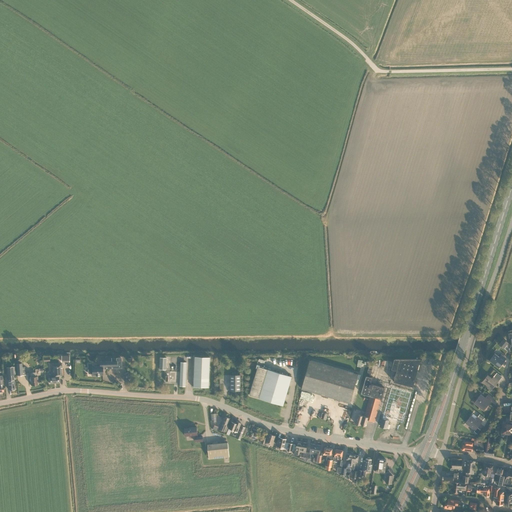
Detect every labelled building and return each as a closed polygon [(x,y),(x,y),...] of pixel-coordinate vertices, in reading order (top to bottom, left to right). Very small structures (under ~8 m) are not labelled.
[(504,338),(500,344),(504,348),(509,342),(504,338)] [(499,357),(495,353),(489,360),(499,368),(506,358),(501,354),(499,357)] [(210,357),(195,356),(194,383),(193,383),(193,387),(199,387),(209,387),(210,357)] [(99,366),(92,367),(88,367),(88,373),(92,373),(92,374),(92,375),(96,375),(99,375),(103,375),(102,367),(104,366),(113,366),(117,366),(117,364),(117,363),(118,363),(121,363),(121,358),(116,358),(111,358),(111,361),(105,361),(105,358),(101,358),(101,361),(100,361),(100,366),(99,366)] [(392,369),(397,370),(394,382),(413,387),(421,359),(400,359),(394,359),(392,369)] [(358,374),(310,360),(302,389),(350,403),(358,374)] [(63,376),(62,363),(51,364),(52,373),(48,374),(49,383),(59,382),(59,376),(63,376)] [(16,379),(14,366),(6,367),(9,390),(15,389),(14,379),(16,379)] [(292,377),(258,367),(250,395),(259,398),(259,399),(283,406),(292,377)] [(238,372),(232,371),(232,374),(231,374),(231,390),(241,391),(241,374),(238,374),(238,372)] [(36,376),(35,372),(30,372),(31,376),(30,377),(31,385),(34,384),(34,386),(37,385),(37,384),(38,384),(37,379),(38,379),(38,376),(36,376)] [(502,377),(497,373),(493,378),(488,374),(482,382),(488,386),(487,388),(491,390),(502,377)] [(370,377),(366,376),(361,393),(370,396),(364,416),(358,414),(355,424),(361,425),(366,426),(368,420),(375,422),(384,388),(370,384),(372,378),(370,377)] [(494,397),(489,393),(484,399),(480,395),(474,403),(484,410),(494,397)] [(403,400),(393,398),(388,417),(384,416),(383,419),(382,418),(380,426),(387,428),(390,418),(398,420),(403,400)] [(476,419),(471,415),(465,423),(475,430),(482,420),(477,416),(476,419)] [(230,419),(226,417),(225,418),(224,418),(219,429),(227,432),(228,430),(230,426),(228,425),(230,419)] [(232,422),(227,434),(230,435),(232,430),(233,430),(238,432),(241,423),(237,421),(236,423),(232,422)] [(511,434),(511,421),(508,421),(507,423),(503,422),(502,433),(511,434)] [(198,437),(197,426),(193,427),(185,428),(185,436),(195,435),(195,437),(195,442),(203,441),(203,436),(198,437)] [(276,436),(270,434),(268,438),(264,437),(263,440),(260,439),(260,442),(262,443),(273,447),(275,442),(274,441),(276,436)] [(491,435),(486,434),(483,454),(493,455),(494,447),(490,446),(491,435)] [(277,443),(276,447),(281,449),(281,448),(284,448),(287,449),(287,450),(292,451),(292,448),(293,443),(286,442),(287,439),(285,439),(281,438),(279,443),(277,443)] [(478,439),(475,439),(474,445),(477,446),(476,451),(483,452),(484,443),(477,442),(478,439)] [(473,442),(465,441),(465,445),(463,444),(462,450),(472,451),(473,442)] [(229,457),(228,442),(208,444),(209,459),(229,457)] [(300,452),(301,452),(303,442),(298,442),(296,451),(294,451),(294,454),(299,455),(300,452)] [(311,454),(315,454),(316,445),(312,444),(310,453),(308,452),(307,458),(311,458),(311,454)] [(332,449),(324,448),(323,455),(327,455),(327,459),(328,459),(327,466),(331,466),(332,460),(331,460),(333,453),(332,453),(332,449)] [(343,450),(336,449),(335,457),(333,457),(333,461),(337,462),(338,458),(342,458),(343,450)] [(351,468),(351,470),(350,471),(353,471),(352,477),(357,478),(359,468),(355,468),(356,462),(358,462),(359,455),(353,455),(351,468)] [(369,457),(368,457),(367,458),(366,458),(366,460),(363,460),(362,470),(359,469),(358,476),(362,477),(362,475),(365,475),(366,471),(371,471),(372,465),(370,464),(371,459),(369,457)] [(387,460),(377,459),(377,464),(375,464),(374,471),(385,472),(387,460)] [(475,461),(467,460),(466,472),(466,476),(462,475),(462,482),(468,483),(469,477),(470,477),(470,473),(474,473),(475,461)] [(493,464),(485,462),(484,469),(484,475),(490,476),(491,471),(492,471),(493,464)] [(502,475),(504,467),(497,465),(496,470),(495,474),(500,475),(497,484),(502,485),(505,476),(504,476),(502,475)] [(467,484),(454,482),(453,492),(458,493),(462,493),(462,490),(466,490),(467,484)] [(490,486),(478,485),(477,492),(485,493),(484,496),(489,496),(490,491),(493,491),(494,485),(490,485),(490,486)] [(496,485),(494,485),(494,487),(494,496),(497,496),(496,504),(503,504),(504,491),(499,491),(500,488),(496,488),(496,485)] [(458,500),(448,498),(447,502),(446,501),(444,508),(454,509),(455,505),(457,506),(458,500)]
